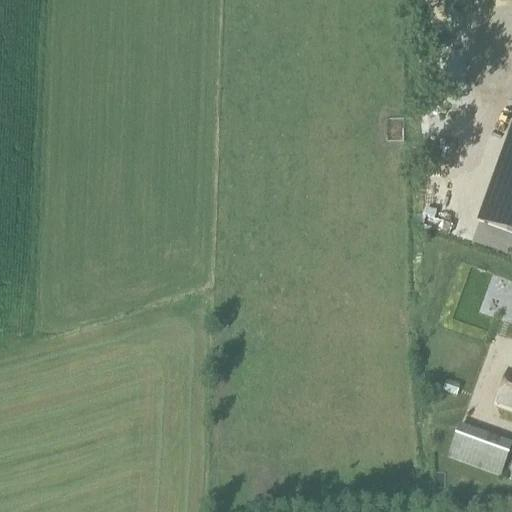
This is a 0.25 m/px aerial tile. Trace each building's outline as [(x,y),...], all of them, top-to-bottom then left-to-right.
[(438,24),(439,58),(454,58),(453,23),(438,24)] [(511,116),(470,232),(511,247),(511,116)] [(439,321),(511,338),(511,275),(498,272),(499,268),(427,250),(420,278),(448,285),(439,321)] [(437,378),(454,350),(438,341),(422,369),(437,378)] [(511,408),(511,373),(509,373),(499,404),(511,408)] [(457,397),(460,386),(446,382),(443,393),(457,397)] [(499,482),(511,445),(511,444),(459,425),(445,463),(499,482)]
